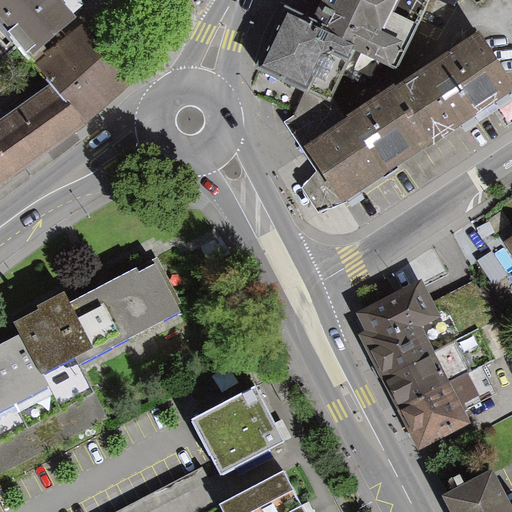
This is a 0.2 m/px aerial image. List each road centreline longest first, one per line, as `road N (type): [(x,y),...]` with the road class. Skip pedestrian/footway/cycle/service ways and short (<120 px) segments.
road 1 (residential): [(294,293),(511,158)]
road 2 (secondary): [(405,511),(294,293)]
road 3 (secondary): [(0,229),(151,128)]
road 4 (secondary): [(294,293),(246,199),(212,155)]
